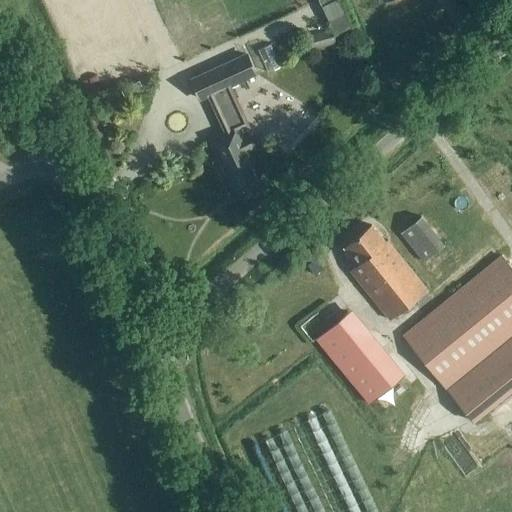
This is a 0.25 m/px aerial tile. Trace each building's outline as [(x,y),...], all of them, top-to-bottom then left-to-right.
[(303,38),(307,52),(333,45),(329,31),(303,38)] [(199,101),(256,74),(247,53),(189,79),(199,101)] [(249,134),(240,138),(235,128),(206,142),(234,199),(260,186),(249,163),(252,162),(247,153),(256,149),(249,134)] [(399,233),(423,262),(444,245),(421,217),(399,233)] [(389,320),(427,289),(388,239),(385,242),(373,226),(343,249),(357,266),(354,268),(361,276),(357,279),(389,320)] [(511,389),(511,267),(503,257),(405,337),(473,421),(511,389)] [(370,299),(362,306),(380,327),(388,320),(370,299)] [(405,375),(350,308),(315,338),(369,404),(405,375)] [(469,422),(456,429),(475,465),(488,458),(469,422)]
